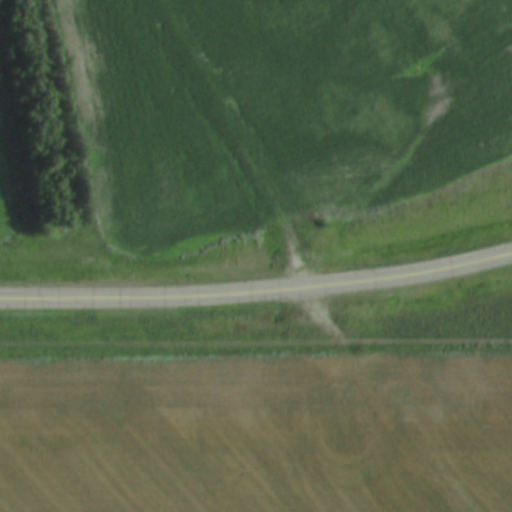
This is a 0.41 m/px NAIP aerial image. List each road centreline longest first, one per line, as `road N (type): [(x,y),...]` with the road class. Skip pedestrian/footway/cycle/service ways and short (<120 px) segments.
road 1 (residential): [(0,298),(226,295),(439,270),(511,253)]
road 2 (track): [(301,288),(288,215),(154,0)]
